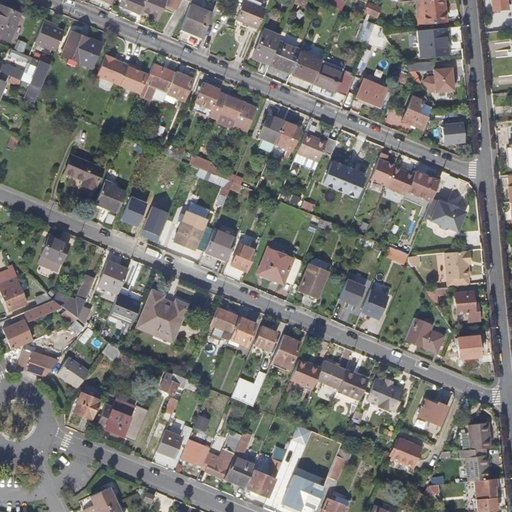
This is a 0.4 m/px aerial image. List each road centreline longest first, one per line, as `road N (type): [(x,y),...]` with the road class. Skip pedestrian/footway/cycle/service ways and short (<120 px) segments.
road 1 (residential): [(511,406),(0,192)]
road 2 (residential): [(486,175),(54,0)]
road 3 (residential): [(486,175),(511,406)]
road 4 (residential): [(237,511),(45,430)]
road 5 (residential): [(470,0),(486,175)]
